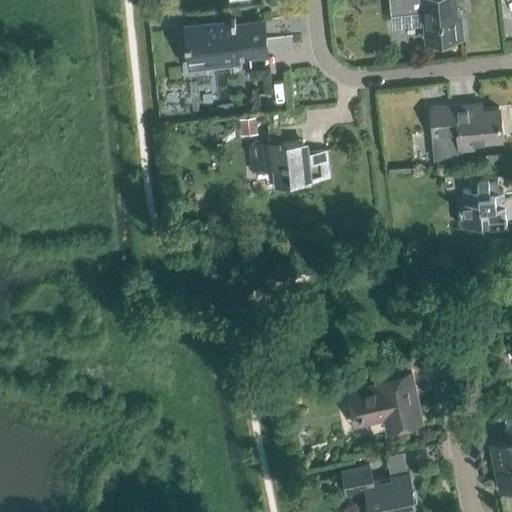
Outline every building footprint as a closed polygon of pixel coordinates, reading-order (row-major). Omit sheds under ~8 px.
[(454,0),(388,0),(391,21),(424,18),(426,40),(462,37),(460,14),(456,15),(454,0)] [(248,54),(266,52),(263,18),(235,21),(235,18),(187,23),(191,63),(238,58),(237,50),(248,49),(248,54)] [(173,64),(172,55),(164,55),(165,65),(173,64)] [(435,158),(463,155),(462,148),(473,147),(473,141),(502,138),(499,107),(482,108),(481,102),(430,107),(435,158)] [(255,117),(241,118),(243,134),(257,133),(255,117)] [(240,128),(232,129),(233,141),(241,140),(240,128)] [(292,181),(328,177),(325,150),(304,152),(302,140),(280,142),(280,138),(254,141),(254,145),(248,146),(251,170),(273,167),(275,187),(292,185),(292,181)] [(500,155),(487,155),(488,166),(501,166),(500,155)] [(506,215),(511,214),(511,213),(510,197),(504,197),(503,189),(498,189),(498,180),(488,181),(488,178),(470,179),(470,189),(463,189),(464,201),(458,202),(461,225),(482,223),(482,219),(506,217),(506,215)] [(406,388),(415,387),(411,371),(376,378),(377,384),(347,390),(352,414),(368,410),(370,421),(385,418),(387,429),(414,423),(406,388)] [(511,425),(505,427),(508,441),(490,445),(499,490),(511,487),(511,425)] [(411,511),(409,500),(414,499),(408,472),(373,479),(369,463),(342,469),(347,494),(367,490),(371,511),(411,511)]
